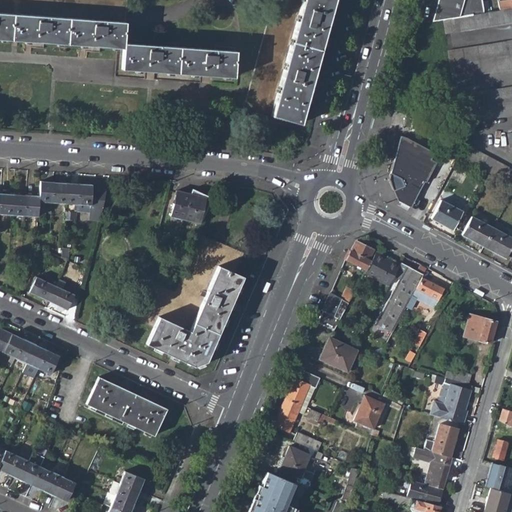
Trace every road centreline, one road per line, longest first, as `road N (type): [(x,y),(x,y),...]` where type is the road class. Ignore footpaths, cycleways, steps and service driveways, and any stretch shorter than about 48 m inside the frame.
road 1 (residential): [(237,414),(0,303)]
road 2 (residential): [(254,172),(0,150)]
road 3 (residential): [(511,319),(456,511)]
road 4 (secondary): [(294,281),(237,414)]
